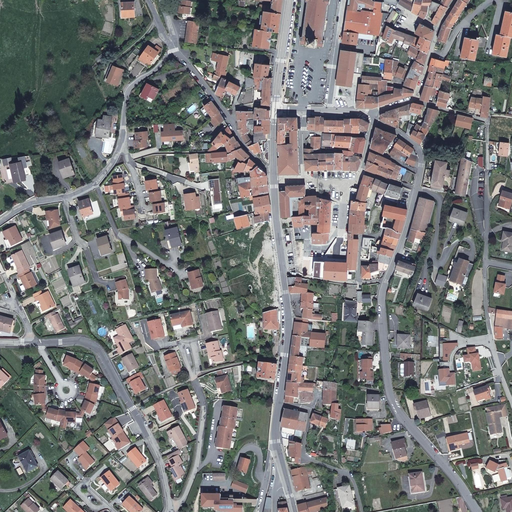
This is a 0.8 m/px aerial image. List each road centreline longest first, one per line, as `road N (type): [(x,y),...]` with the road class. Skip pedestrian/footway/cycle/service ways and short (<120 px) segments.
road 1 (residential): [(172,46),(125,93),(118,151),(99,180),(0,220)]
road 2 (residential): [(387,280),(380,297),(396,409),(476,511)]
road 3 (residential): [(166,510),(155,454),(99,351),(80,341),(34,342)]
road 4 (residential): [(485,260),(488,121),(414,99)]
road 5 (secondary): [(275,448),(288,318),(284,271)]
road 6 (residential): [(166,510),(183,499),(195,471),(205,400),(196,380)]
road 7 (residential): [(511,399),(489,335),(485,260)]
road 8 (residential): [(472,242),(455,243),(436,262),(440,198),(417,188)]
